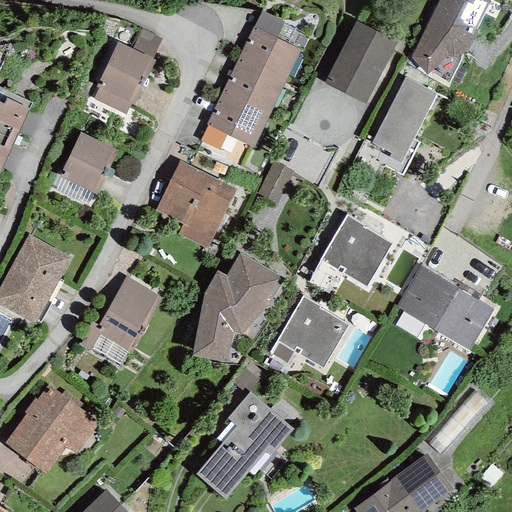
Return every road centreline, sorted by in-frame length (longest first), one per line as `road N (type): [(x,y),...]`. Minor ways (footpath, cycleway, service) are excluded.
road 1 (residential): [(54,0),(159,25),(184,42),(190,72),(147,176),(82,298),(26,370),(0,384)]
road 2 (residential): [(0,247),(57,114)]
